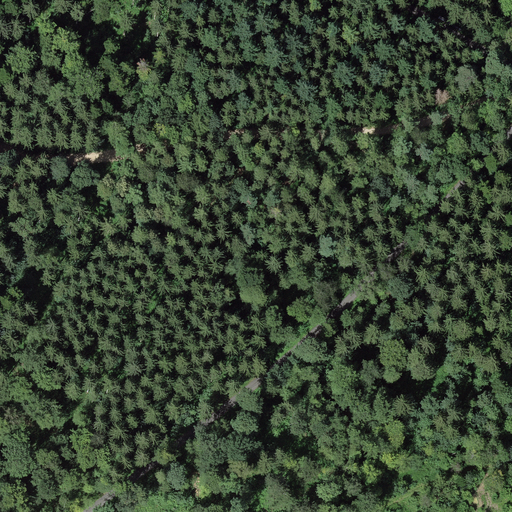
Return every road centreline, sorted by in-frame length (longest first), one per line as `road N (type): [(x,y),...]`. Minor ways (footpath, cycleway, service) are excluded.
road 1 (unclassified): [(511,129),(290,351),(85,511)]
road 2 (track): [(11,160),(85,157),(238,132),(370,130),(511,92)]
road 3 (track): [(390,127),(287,48),(246,32)]
road 4 (track): [(384,511),(417,490),(511,459)]
road 5 (track): [(511,64),(400,0)]
